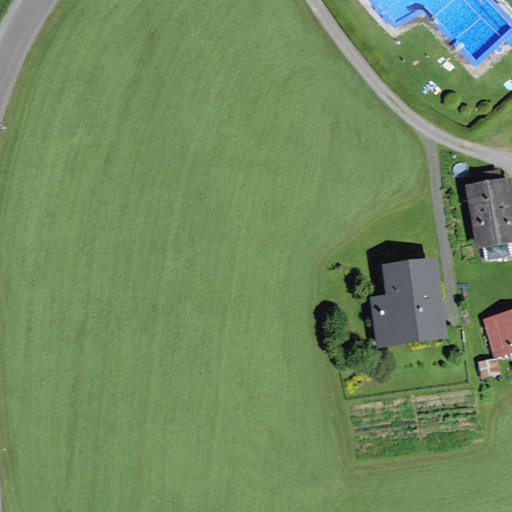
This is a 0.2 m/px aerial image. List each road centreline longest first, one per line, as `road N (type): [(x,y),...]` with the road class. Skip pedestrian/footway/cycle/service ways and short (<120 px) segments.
road 1 (track): [(315,0),(410,116),(453,143),(511,162)]
road 2 (track): [(453,278),(432,130)]
